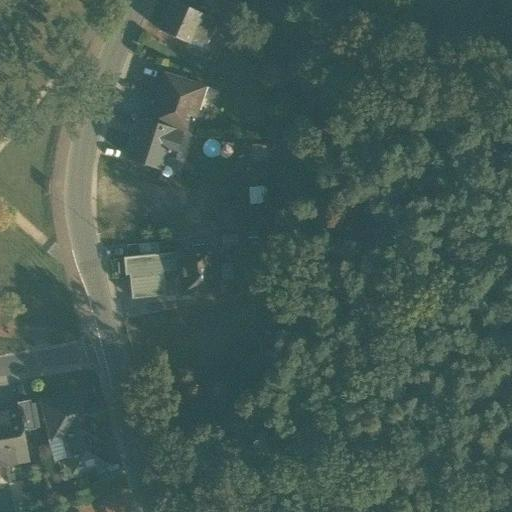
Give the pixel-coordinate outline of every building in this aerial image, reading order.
[(202,0),(200,7),(230,20),(238,3),(232,0),(202,0)] [(193,39),(205,45),(217,21),(172,1),(159,31),(190,45),(193,39)] [(156,98),(197,111),(205,87),(164,74),(156,98)] [(181,133),(189,136),(197,111),(156,98),(148,122),(181,133)] [(174,156),(181,133),(148,122),(140,120),(128,158),(161,169),(166,153),(174,156)] [(250,203),(266,202),(264,187),(249,188),(250,203)] [(219,206),(221,231),(245,229),(242,203),(219,206)] [(179,270),(182,294),(217,290),(213,248),(177,252),(179,270)] [(177,252),(123,258),(125,275),(129,275),(131,299),(165,295),(163,272),(179,270),(177,252)] [(73,451),(103,442),(104,442),(98,420),(99,420),(94,403),(93,403),(89,390),(74,394),(72,390),(57,395),(58,398),(42,403),(52,439),(63,436),(70,440),(73,450),(73,451)] [(19,410),(23,432),(35,430),(30,400),(17,403),(18,410),(19,410)] [(0,466),(29,461),(23,432),(19,410),(18,410),(0,413),(0,466)] [(74,473),(109,463),(103,442),(73,451),(73,450),(68,451),(74,473)]
